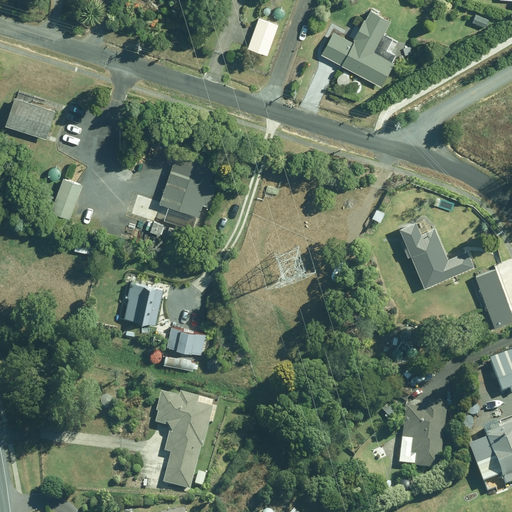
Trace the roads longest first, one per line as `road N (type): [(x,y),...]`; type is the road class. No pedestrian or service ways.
road 1 (unclassified): [(0,26),(262,111)]
road 2 (unclassified): [(262,111),(465,174),(511,204)]
road 3 (track): [(511,69),(378,147)]
